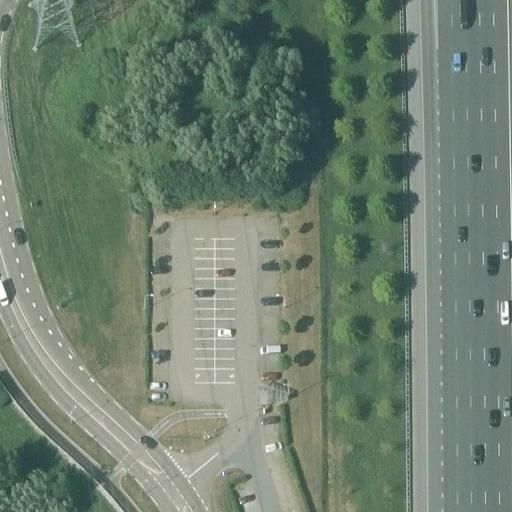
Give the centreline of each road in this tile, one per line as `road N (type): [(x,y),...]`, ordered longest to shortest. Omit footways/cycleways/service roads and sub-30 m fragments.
road 1 (motorway): [(472,47),(478,511)]
road 2 (secondary): [(199,511),(182,482),(45,335),(12,267),(0,214)]
road 3 (secondary): [(0,296),(56,393),(170,511)]
